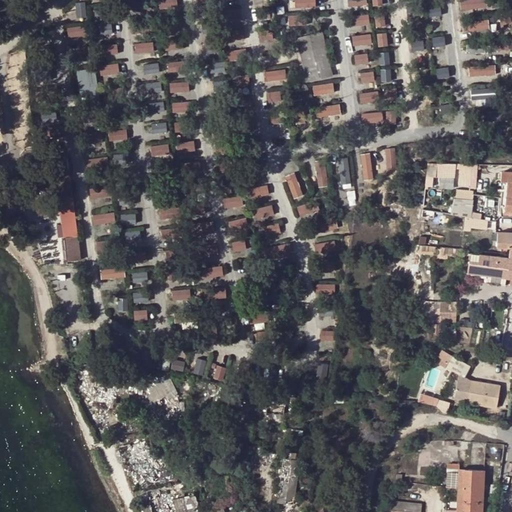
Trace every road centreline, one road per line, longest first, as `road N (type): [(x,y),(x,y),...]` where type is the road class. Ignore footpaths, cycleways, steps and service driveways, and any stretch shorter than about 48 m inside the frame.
road 1 (residential): [(0,216),(19,240),(124,511)]
road 2 (track): [(511,445),(457,429),(416,441),(392,463),(379,511)]
